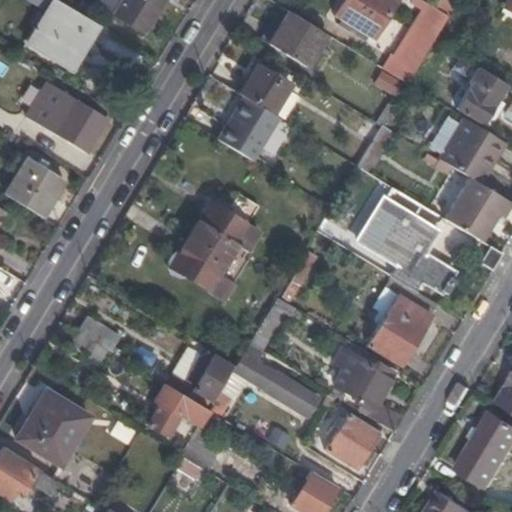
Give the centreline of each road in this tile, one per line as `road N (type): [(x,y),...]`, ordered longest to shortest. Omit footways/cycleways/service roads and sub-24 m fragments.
road 1 (residential): [(0,366),(224,0)]
road 2 (residential): [(511,278),(370,511)]
